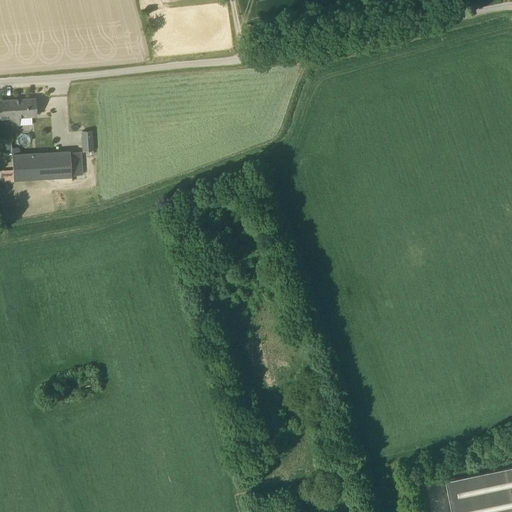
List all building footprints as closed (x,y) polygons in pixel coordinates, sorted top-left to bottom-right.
[(36,116),(35,98),(6,100),(7,110),(10,110),(11,125),(10,125),(10,126),(20,125),(20,117),(31,116),(36,116)] [(7,110),(6,100),(0,100),(0,118),(10,118),(10,125),(11,125),(10,110),(7,110)] [(83,151),(87,151),(93,151),(92,131),(82,131),(83,151)] [(12,155),(13,172),(0,172),(0,180),(13,179),(53,177),(53,184),(72,182),(72,175),(81,174),(80,151),(70,152),(51,153),(37,154),(12,155)] [(511,511),(511,465),(445,479),(451,511),(511,511)]
